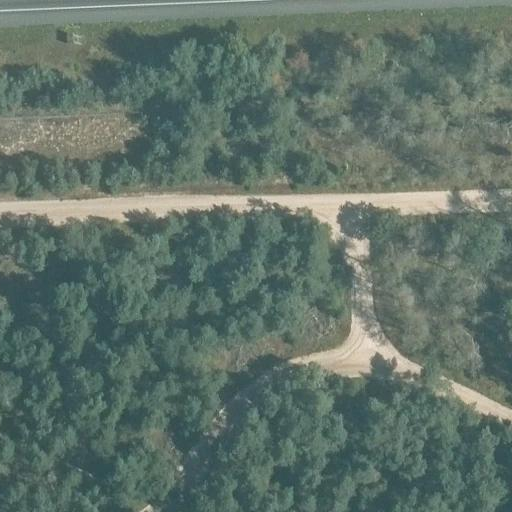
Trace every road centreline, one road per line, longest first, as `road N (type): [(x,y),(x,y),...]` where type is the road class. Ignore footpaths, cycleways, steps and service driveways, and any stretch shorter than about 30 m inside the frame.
road 1 (track): [(0,159),(67,152),(337,164),(341,204),(0,216)]
road 2 (track): [(160,511),(245,403),(301,374),(377,365),(446,387),(511,421)]
road 3 (track): [(511,200),(341,204),(377,365)]
road 4 (track): [(0,438),(106,488),(123,511)]
